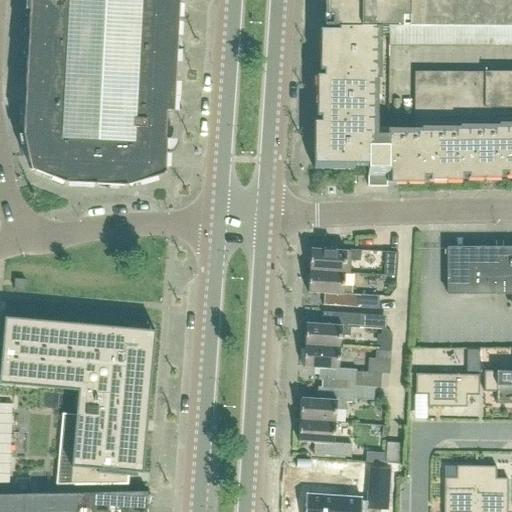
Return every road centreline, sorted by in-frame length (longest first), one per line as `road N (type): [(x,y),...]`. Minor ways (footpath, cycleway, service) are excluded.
road 1 (tertiary): [(244,511),(265,216)]
road 2 (tertiary): [(214,222),(196,511)]
road 3 (residential): [(511,215),(265,216)]
road 4 (tertiary): [(231,0),(214,222)]
road 5 (tertiary): [(265,216),(277,0)]
road 6 (residential): [(14,244),(96,228),(214,222)]
road 7 (residential): [(414,511),(416,430),(511,433)]
